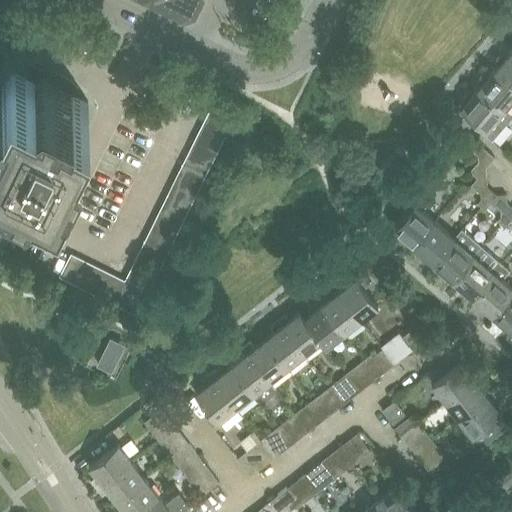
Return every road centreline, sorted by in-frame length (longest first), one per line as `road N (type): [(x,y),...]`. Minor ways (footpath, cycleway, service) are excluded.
road 1 (unclassified): [(95,0),(235,66),(269,67),(292,56),(327,0)]
road 2 (residential): [(249,499),(362,407)]
road 3 (unclassified): [(71,511),(0,403)]
road 4 (residential): [(249,499),(175,400)]
